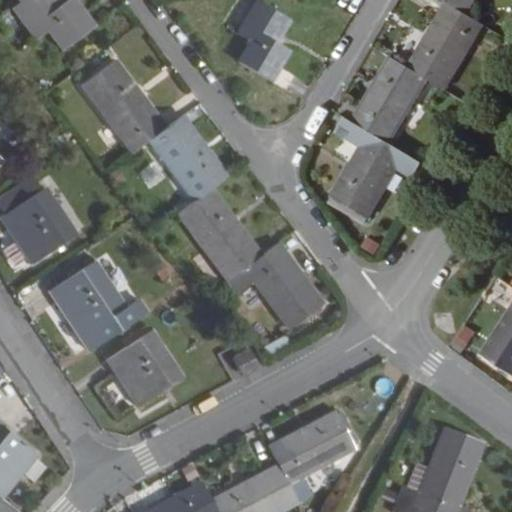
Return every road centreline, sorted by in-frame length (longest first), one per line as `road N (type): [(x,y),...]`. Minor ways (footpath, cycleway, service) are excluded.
road 1 (residential): [(106,481),(385,323)]
road 2 (residential): [(385,323),(511,117)]
road 3 (residential): [(274,178),(139,0)]
road 4 (residential): [(274,178),(380,0)]
road 5 (residential): [(106,481),(0,322)]
road 6 (residential): [(385,323),(274,178)]
road 7 (residential): [(385,323),(511,419)]
